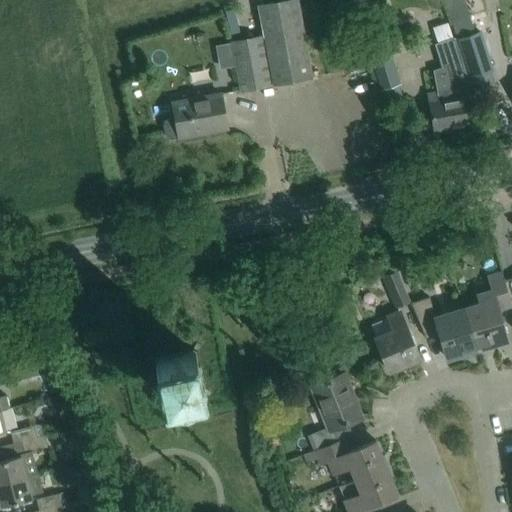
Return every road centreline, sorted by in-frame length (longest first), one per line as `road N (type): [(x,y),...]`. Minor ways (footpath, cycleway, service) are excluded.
road 1 (secondary): [(0,268),(511,171)]
road 2 (residential): [(450,511),(408,426),(412,403),(441,385),(477,388)]
road 3 (residential): [(495,511),(477,388)]
